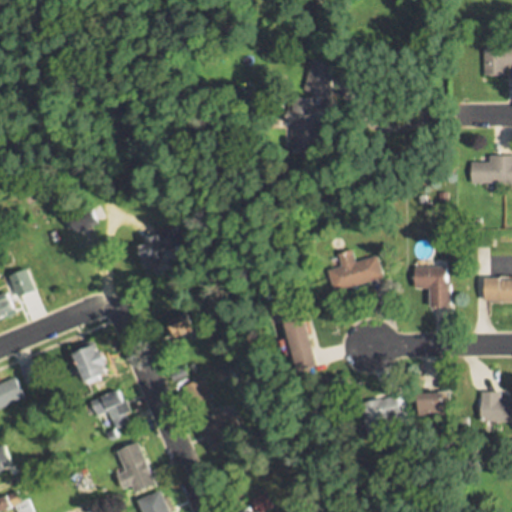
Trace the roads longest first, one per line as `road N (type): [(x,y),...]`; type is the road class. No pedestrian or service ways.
road 1 (residential): [(206,511),(126,324),(114,312),(89,310)]
road 2 (residential): [(511,342),(398,343),(366,353)]
